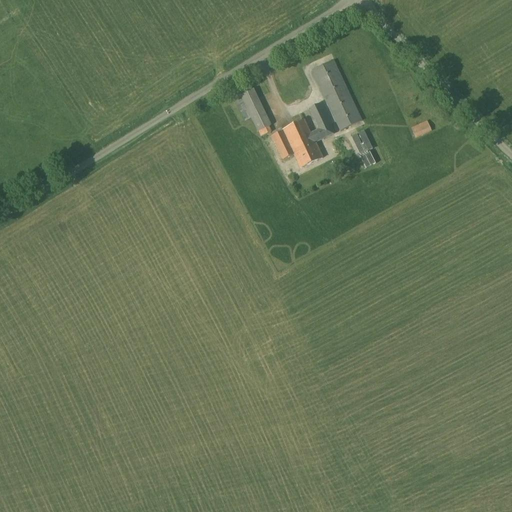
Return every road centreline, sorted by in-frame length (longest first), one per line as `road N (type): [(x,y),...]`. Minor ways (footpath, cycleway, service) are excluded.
road 1 (unclassified): [(0,214),(352,0)]
road 2 (unclassified): [(511,156),(363,0)]
